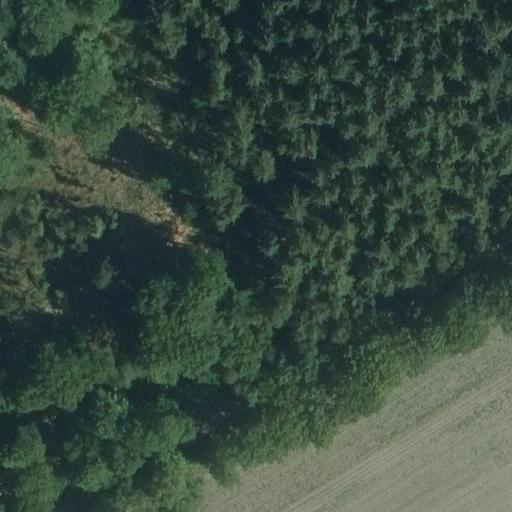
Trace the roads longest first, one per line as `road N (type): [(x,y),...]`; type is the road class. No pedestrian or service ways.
road 1 (track): [(511,239),(67,511)]
road 2 (track): [(224,183),(150,45),(136,0)]
